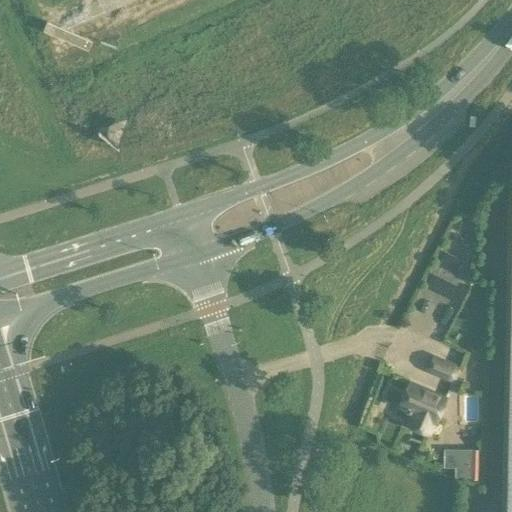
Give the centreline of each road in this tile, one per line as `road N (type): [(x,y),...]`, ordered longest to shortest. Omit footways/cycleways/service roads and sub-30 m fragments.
road 1 (tertiary): [(511,13),(413,111),(318,164),(179,215)]
road 2 (tertiary): [(190,255),(323,204),(467,94),(511,38)]
road 3 (unclassified): [(263,511),(259,471),(190,255)]
road 4 (tertiary): [(0,316),(190,255)]
road 5 (tertiary): [(179,215),(0,276)]
road 6 (residential): [(180,120),(344,54)]
road 7 (primary): [(39,511),(0,366)]
